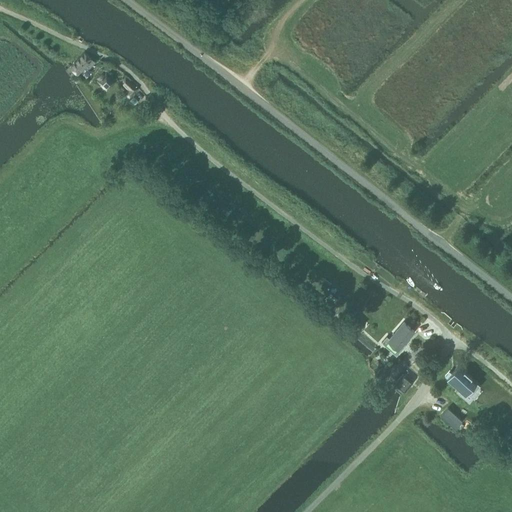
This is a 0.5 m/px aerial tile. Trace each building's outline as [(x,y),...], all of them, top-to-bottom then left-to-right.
[(78,73),(87,64),(89,67),(95,62),(85,52),(71,65),(78,73)] [(98,80),(96,81),(106,91),(116,82),(114,80),(116,78),(111,73),(109,75),(107,73),(106,73),(104,71),(97,79),(98,80)] [(130,97),(134,92),(137,88),(125,76),(123,79),(122,84),(128,90),(127,93),(126,94),(130,97)] [(126,105),(133,96),(135,94),(134,92),(130,97),(126,94),(121,101),(126,105)] [(332,303),(337,298),(331,293),(326,298),(332,303)] [(387,336),(382,342),(396,355),(406,344),(404,342),(415,330),(403,320),(388,337),(387,336)] [(458,365),(447,377),(470,397),(480,386),(458,365)] [(402,374),(395,383),(397,384),(396,385),(395,386),(396,387),(402,392),(403,391),(404,390),(406,391),(413,382),(411,381),(412,379),(406,374),(404,375),(402,374)] [(462,420),(448,408),(442,415),(456,427),(462,420)]
